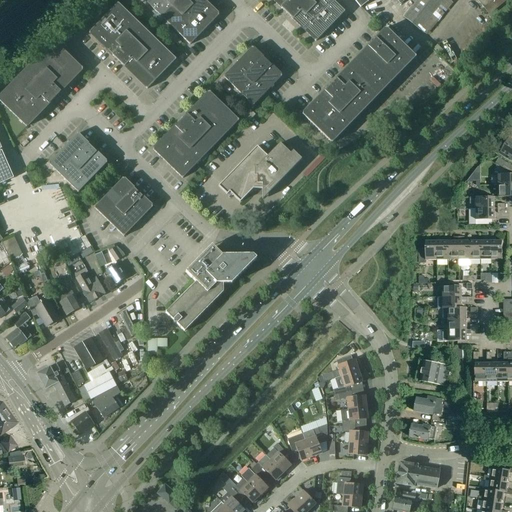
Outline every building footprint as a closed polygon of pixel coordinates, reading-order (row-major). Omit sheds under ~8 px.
[(177,0),(143,0),(161,17),(177,0)] [(177,0),(161,17),(190,45),(219,15),(202,0),(177,0)] [(272,0),(287,14),(299,0),(272,0)] [(345,12),(332,0),(299,0),(287,14),(316,42),(345,12)] [(417,0),(404,17),(420,30),(444,0),(417,0)] [(477,0),(488,14),(505,0),(506,0),(508,1),(508,0),(477,0)] [(89,33),(119,62),(148,32),(118,3),(89,33)] [(358,57),(388,86),(416,57),(386,28),(358,57)] [(148,32),(119,62),(147,90),(176,60),(148,32)] [(26,68),(56,97),(83,69),(53,40),(26,68)] [(252,48),(234,66),(223,77),(253,106),(282,77),(252,48)] [(358,57),(330,86),(360,115),(388,86),(358,57)] [(56,97),(26,68),(0,95),(0,101),(27,127),(56,97)] [(330,86),(313,103),(302,115),(332,144),(360,115),(330,86)] [(153,150),(171,168),(182,179),(239,121),(209,92),(181,121),(153,150)] [(250,110),(242,119),(247,124),(256,115),(250,110)] [(77,134),(61,151),(48,164),(78,193),(107,163),(77,134)] [(511,160),(511,139),(510,138),(502,153),(510,158),(510,159),(511,160)] [(0,184),(14,178),(1,149),(2,148),(0,143),(0,184)] [(262,200),(273,189),(301,160),(293,151),(290,154),(280,144),(267,157),(257,147),(218,186),(227,195),(230,192),(240,202),(253,189),(262,189),(262,200)] [(476,182),(476,187),(480,187),(480,174),(473,174),(467,182),(476,182)] [(498,187),(511,186),(511,175),(498,175),(498,187)] [(124,237),(136,225),(153,207),(123,178),(94,208),(124,237)] [(498,198),(511,197),(511,186),(498,187),(498,196),(498,198)] [(476,199),(476,209),(494,209),(494,198),(495,198),(475,198),(476,199)] [(495,219),(494,209),(476,209),(476,220),(495,220),(495,219)] [(15,237),(4,243),(12,260),(24,255),(15,237)] [(436,260),(436,242),(427,242),(426,242),(426,261),(427,261),(436,260)] [(446,242),(436,242),(436,260),(447,260),(446,242)] [(447,260),(457,260),(457,242),(446,242),(447,260)] [(468,242),(457,242),(457,260),(468,260),(468,242)] [(479,260),(479,242),(468,242),(468,260),(479,260)] [(491,242),(479,242),(479,260),(491,260),(491,242)] [(491,242),(491,260),(503,260),(503,242),(491,242)] [(222,256),(215,248),(212,245),(186,272),(196,282),(166,313),(174,321),(174,324),(177,324),(185,332),(223,292),(223,284),(232,284),(256,259),(253,256),(222,256)] [(85,251),(88,256),(93,253),(90,248),(85,251)] [(110,252),(117,262),(123,258),(115,248),(110,252)] [(47,254),(53,266),(63,261),(58,250),(47,254)] [(69,267),(74,264),(71,259),(65,262),(69,267)] [(117,264),(106,271),(115,285),(126,277),(117,264)] [(2,271),(7,279),(16,272),(10,265),(2,271)] [(45,274),(40,271),(34,274),(36,278),(37,278),(42,280),(43,283),(48,281),(45,274)] [(85,273),(76,279),(83,291),(82,291),(89,303),(95,300),(99,297),(105,294),(98,282),(95,278),(89,281),(85,273)] [(52,291),(59,304),(66,316),(81,307),(74,295),(72,291),(65,295),(60,286),(52,291)] [(442,298),(461,298),(461,287),(443,287),(443,298),(442,298)] [(26,301),(32,315),(38,312),(46,327),(50,325),(51,327),(56,324),(55,322),(59,320),(48,301),(41,304),(37,296),(26,301)] [(23,298),(12,307),(16,313),(27,304),(23,298)] [(461,298),(442,298),(442,299),(443,299),(443,308),(448,309),(461,308),(461,298)] [(1,300),(0,300),(0,318),(5,314),(10,310),(1,300)] [(448,309),(443,308),(443,310),(448,309),(448,319),(466,319),(466,309),(467,309),(467,308),(461,308),(448,309)] [(18,329),(6,338),(14,348),(19,344),(20,345),(31,336),(25,329),(26,327),(28,326),(25,323),(30,319),(25,313),(13,323),(18,329)] [(466,319),(448,319),(448,330),(466,330),(466,319)] [(108,329),(97,335),(113,363),(123,357),(108,329)] [(466,330),(448,330),(448,342),(468,342),(468,341),(467,341),(466,330)] [(82,344),(75,348),(87,369),(103,360),(90,339),(88,340),(87,340),(82,343),(82,344)] [(167,339),(147,339),(147,355),(157,355),(157,347),(167,347),(167,339)] [(461,347),(452,349),(452,360),(462,359),(461,347)] [(341,377),(358,372),(355,361),(343,364),(341,359),(336,361),(341,377)] [(425,361),(421,381),(436,384),(438,379),(445,380),(447,366),(425,361)] [(73,396),(56,364),(37,374),(45,389),(53,385),(59,396),(64,407),(75,401),(73,396)] [(487,383),(487,382),(487,364),(486,364),(476,364),(475,364),(475,383),(476,383),(476,382),(486,382),(486,383),(487,383)] [(497,364),(487,364),(487,382),(497,382),(497,383),(498,383),(498,382),(498,364),(497,364)] [(498,364),(498,382),(508,382),(508,383),(509,383),(509,382),(509,364),(508,364),(498,364)] [(123,371),(119,373),(112,375),(116,385),(124,381),(127,380),(123,371)] [(334,395),(338,395),(351,392),(350,386),(362,382),(361,381),(363,381),(363,379),(362,375),(361,374),(359,375),(358,372),(341,377),(335,379),(338,389),(333,390),(334,395)] [(84,386),(90,399),(116,386),(110,373),(84,386)] [(351,392),(338,395),(340,400),(347,399),(348,410),(366,408),(364,396),(352,398),(351,392)] [(440,400),(436,399),(435,398),(426,396),(425,399),(418,398),(415,412),(433,415),(433,414),(441,416),(443,406),(442,405),(442,400),(440,400)] [(118,409),(119,408),(112,399),(111,398),(103,404),(97,408),(104,419),(104,418),(118,409)] [(0,403),(0,435),(0,436),(16,424),(1,404),(0,403)] [(342,421),(342,427),(355,426),(355,420),(367,419),(366,408),(348,410),(350,421),(342,421)] [(85,412),(84,413),(71,422),(80,434),(93,425),(92,423),(96,420),(91,412),(87,415),(85,412)] [(448,420),(456,421),(468,422),(468,415),(449,413),(448,420)] [(413,425),(410,438),(428,441),(428,440),(435,441),(437,428),(424,426),(423,427),(413,425)] [(350,432),(349,443),(367,444),(367,433),(355,432),(355,426),(342,427),(342,432),(350,432)] [(318,428),(303,434),(311,457),(321,454),(317,442),(323,440),(318,428)] [(303,434),(287,440),(292,452),(297,450),(301,461),(311,457),(303,434)] [(9,436),(0,443),(8,453),(17,447),(9,436)] [(367,444),(349,443),(348,455),(366,456),(367,444)] [(273,448),(275,450),(268,458),(283,473),(285,471),(288,472),(291,469),(290,466),(291,466),(282,457),(286,453),(277,444),(273,448)] [(258,463),(254,466),(263,476),(267,472),(275,481),(283,473),(268,458),(266,455),(258,463)] [(25,468),(24,456),(8,457),(9,470),(25,468)] [(436,489),(437,489),(440,471),(417,467),(418,465),(400,463),(396,485),(414,487),(414,486),(436,489)] [(242,478),(243,478),(247,483),(260,496),(268,488),(259,479),(263,476),(254,466),(242,478)] [(484,479),(508,482),(508,479),(509,479),(510,474),(511,474),(511,469),(510,469),(510,471),(492,469),(491,477),(485,476),(484,479)] [(16,476),(17,486),(25,485),(24,475),(16,476)] [(344,496),(361,498),(362,487),(350,485),(351,480),(338,478),(336,495),(344,496)] [(489,490),(511,493),(511,491),(507,491),(508,485),(508,482),(484,479),(484,481),(490,482),(489,490)] [(260,496),(247,483),(240,490),(231,481),(227,485),(239,498),(243,494),(252,503),(253,502),(254,503),(255,503),(258,501),(258,499),(257,498),(260,496)] [(165,485),(157,494),(176,510),(184,501),(165,485)] [(220,501),(224,505),(230,511),(242,511),(244,510),(236,502),(239,498),(227,485),(223,489),(227,493),(220,501)] [(479,497),(479,499),(503,503),(503,500),(504,500),(504,495),(511,495),(511,493),(489,490),(486,490),(485,498),(479,497)] [(478,499),(479,492),(471,491),(470,498),(478,499)] [(295,499),(308,511),(315,504),(303,492),(295,499)] [(417,502),(420,502),(420,500),(431,502),(432,496),(415,493),(411,492),(411,494),(403,493),(402,499),(395,498),(392,511),(400,511),(412,511),(413,508),(410,507),(411,501),(414,501),(417,502)] [(360,509),(361,498),(344,496),(343,507),(335,506),(334,511),(337,511),(347,511),(348,508),(360,509)] [(292,511),(307,511),(308,511),(295,499),(287,507),(292,511)] [(483,511),(488,511),(503,511),(502,511),(503,506),(502,506),(503,503),(479,499),(478,502),(484,503),(483,511)]
